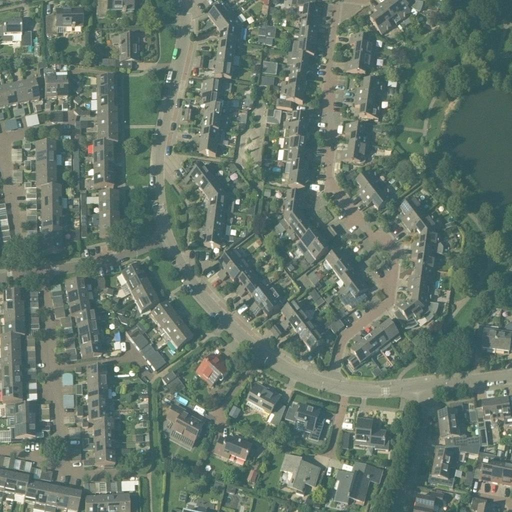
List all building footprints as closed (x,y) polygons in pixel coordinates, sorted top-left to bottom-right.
[(108,19),(108,12),(132,11),(132,0),(107,0),(108,5),(97,5),(97,19),(108,19)] [(295,15),(294,19),(319,22),(320,10),(314,10),(315,3),(296,0),(292,0),(292,7),(304,8),(304,14),(301,16),(295,15)] [(409,8),(397,1),(391,5),(390,3),(388,4),(386,2),(381,5),(392,20),(397,17),(401,22),(411,14),(407,9),(409,8)] [(208,18),(216,28),(228,18),(230,16),(235,13),(232,10),(228,13),(229,15),(227,16),(217,4),(212,8),(215,12),(208,18)] [(388,24),(392,20),(381,5),(374,11),(378,15),(370,21),(381,36),(391,29),(388,24)] [(65,36),(65,29),(82,28),(81,11),(56,12),(56,22),(45,22),(45,37),(57,37),(57,36),(65,36)] [(442,17),(433,12),(429,19),(438,24),(442,17)] [(237,16),(235,13),(230,16),(228,18),(216,28),(221,35),(242,29),(244,28),(236,19),(233,22),(232,20),(231,20),(231,22),(230,20),(232,18),(233,20),(237,16)] [(319,22),(294,19),(294,23),(299,24),(300,22),(302,22),(301,32),(317,34),(319,22)] [(0,43),(20,44),(20,48),(30,48),(30,34),(20,34),(20,23),(3,23),(3,30),(0,30),(0,43)] [(242,29),(221,35),(220,43),(236,45),(238,46),(244,46),(244,42),(240,42),(242,29)] [(317,34),(301,32),(300,44),(315,46),(317,34)] [(356,47),(355,56),(373,59),(375,46),(374,46),(375,42),(373,40),(351,37),(350,46),(356,47)] [(131,71),(131,63),(137,63),(137,38),(120,38),(120,62),(102,62),(102,70),(116,71),(131,71)] [(220,43),(218,55),(234,57),(235,52),(238,50),(243,50),(244,46),(238,46),(236,45),(220,43)] [(315,46),(300,44),(293,43),(292,55),(293,55),(298,56),(309,58),(314,58),(315,48),(315,46)] [(208,61),(207,66),(233,69),(234,57),(218,55),(217,63),(208,61)] [(293,55),(292,55),(288,55),(286,67),(291,67),(307,69),(309,58),(298,56),(293,55)] [(373,59),(355,56),(353,65),(347,64),(346,73),(365,76),(366,70),(372,71),(373,59)] [(270,76),(271,65),(264,64),(263,76),(270,76)] [(231,81),(233,69),(207,66),(207,70),(216,71),(215,79),(231,81)] [(307,69),(291,67),(290,79),(306,81),(307,69)] [(81,81),(81,80),(77,76),(73,81),(77,85),(81,81)] [(306,81),(290,79),(288,89),(286,89),(286,85),(281,84),(280,90),(304,93),(306,81)] [(55,81),(56,100),(67,100),(66,80),(55,81)] [(96,91),(116,91),(116,80),(96,80),(96,91)] [(44,100),(56,100),(55,81),(44,81),(44,100)] [(24,85),(28,104),(38,102),(34,82),(24,85)] [(356,99),(375,102),(375,96),(381,97),(383,84),(364,82),(363,91),(357,91),(356,99)] [(202,95),(226,99),(227,94),(221,94),(221,96),(219,96),(220,85),(204,83),(202,95)] [(24,85),(13,87),(17,106),(28,104),(24,85)] [(13,87),(2,89),(6,108),(17,106),(13,87)] [(304,93),(280,90),(279,96),(285,97),(285,93),(288,93),(287,103),(277,102),(276,109),(293,111),(294,104),(302,105),(304,93)] [(96,91),(96,102),(116,102),(116,91),(96,91)] [(201,108),(206,108),(217,109),(218,99),(221,100),(220,102),(226,103),(226,99),(202,95),(201,108)] [(77,107),(81,102),(77,98),(73,103),(77,107)] [(374,107),(375,102),(356,99),(355,108),(361,109),(359,118),(378,121),(380,108),(374,107)] [(96,102),(96,113),(117,113),(116,102),(96,102)] [(206,108),(204,120),(228,123),(229,119),(227,119),(228,111),(222,110),(217,109),(206,108)] [(77,109),(73,113),(78,117),(82,113),(77,109)] [(185,111),(186,122),(196,122),(196,111),(185,111)] [(275,119),(276,112),(268,111),(267,119),(275,119)] [(51,113),(52,123),(62,123),(62,113),(51,113)] [(96,113),(96,123),(117,123),(117,113),(96,113)] [(39,126),(38,115),(26,117),(27,127),(39,126)] [(239,116),(238,124),(247,125),(248,117),(239,116)] [(283,127),(307,130),(309,118),(293,116),(292,126),(289,126),(289,124),(284,123),(283,127)] [(4,122),(6,132),(18,130),(16,120),(4,122)] [(204,120),(203,132),(219,134),(225,135),(226,127),(228,127),(228,123),(204,120)] [(96,123),(97,134),(117,134),(117,123),(96,123)] [(350,145),(368,148),(370,136),(364,135),(365,126),(361,125),(361,128),(346,126),(345,135),(351,136),(350,145)] [(285,132),(284,139),(306,142),(307,130),(283,127),(283,131),(285,132)] [(194,138),(193,143),(217,146),(219,134),(203,132),(201,142),(199,141),(199,139),(194,138)] [(97,134),(97,145),(112,145),(117,145),(117,134),(97,134)] [(282,151),(284,151),(312,155),(313,151),(307,150),(307,153),(305,152),(306,142),(284,139),(282,151)] [(216,158),(217,146),(193,143),(193,147),(198,147),(198,145),(201,146),(200,156),(216,158)] [(92,145),(92,156),(112,156),(112,145),(97,145),(92,145)] [(366,164),(368,148),(350,145),(348,154),(342,154),(341,162),(364,166),(366,164)] [(35,157),(55,157),(55,146),(35,146),(35,157)] [(22,150),(11,150),(12,162),(22,162),(22,150)] [(287,164),(292,165),(303,166),(304,156),(307,156),(306,159),(312,159),(312,155),(284,151),(282,163),(287,164)] [(92,156),(93,167),(112,167),(112,156),(92,156)] [(35,157),(35,168),(55,168),(55,157),(35,157)] [(287,164),(285,176),(290,177),(314,180),(315,176),(309,175),(309,177),(307,177),(308,166),(303,166),(292,165),(287,164)] [(93,167),(93,178),(112,177),(112,167),(93,167)] [(193,180),(197,187),(213,175),(213,173),(209,167),(206,167),(204,169),(203,167),(183,182),(186,185),(190,182),(193,180)] [(35,168),(35,179),(55,179),(55,168),(35,168)] [(362,201),(377,190),(374,185),(378,182),(371,172),(356,183),(362,191),(357,194),(362,201)] [(355,173),(351,175),(344,177),(349,182),(357,177),(355,173)] [(217,181),(213,175),(197,187),(205,196),(224,181),(222,178),(217,181)] [(314,184),(314,180),(290,177),(285,176),(283,176),(282,181),(290,183),(289,189),(305,191),(306,181),(309,181),(308,183),(314,184)] [(113,189),(112,177),(93,178),(93,189),(113,189)] [(415,177),(409,179),(412,186),(418,183),(415,177)] [(36,190),(40,190),(48,190),(48,189),(55,189),(55,179),(35,179),(36,190)] [(224,181),(205,196),(210,203),(227,199),(227,198),(219,188),(221,186),(222,188),(227,185),(224,181)] [(40,190),(41,201),(60,200),(60,189),(55,189),(48,189),(48,190),(40,190)] [(381,194),(377,190),(362,201),(368,208),(372,205),(378,212),(393,201),(385,191),(381,194)] [(279,201),(278,205),(284,206),(286,206),(302,209),(304,196),(288,194),(287,204),(284,204),(284,202),(279,201)] [(98,206),(118,206),(118,195),(98,195),(98,206)] [(230,198),(227,199),(210,203),(209,212),(233,215),(235,201),(234,201),(233,199),(230,198)] [(401,222),(407,228),(422,217),(418,212),(423,209),(415,199),(400,210),(406,218),(401,222)] [(41,201),(41,212),(60,211),(60,200),(41,201)] [(284,206),(278,205),(278,209),(283,210),(284,208),(286,208),(284,221),(284,222),(301,217),(302,209),(286,206),(284,206)] [(98,206),(98,217),(118,217),(118,206),(98,206)] [(255,218),(256,208),(248,212),(247,217),(255,218)] [(41,212),(41,223),(61,222),(60,211),(41,212)] [(233,215),(209,212),(207,224),(223,226),(225,216),(226,216),(226,220),(232,220),(233,215)] [(98,217),(98,228),(118,228),(118,217),(98,217)] [(306,224),(301,217),(284,222),(278,223),(285,232),(286,232),(287,234),(284,236),(287,239),(306,224)] [(422,217),(407,228),(410,233),(413,231),(414,233),(417,232),(421,237),(434,233),(433,231),(437,228),(430,218),(425,222),(422,217)] [(41,223),(41,233),(61,233),(61,222),(41,223)] [(227,226),(223,226),(207,224),(206,234),(203,233),(204,231),(198,230),(198,234),(222,238),(225,238),(227,226)] [(295,235),(301,243),(314,233),(306,224),(287,239),(289,242),(294,239),(293,237),(295,235)] [(119,239),(118,228),(98,228),(98,239),(119,239)] [(266,233),(263,229),(258,232),(262,237),(266,233)] [(41,233),(41,244),(61,244),(61,233),(41,233)] [(320,241),(314,233),(301,243),(308,253),(329,237),(326,234),(321,238),(322,240),(320,241)] [(413,251),(431,254),(443,255),(444,250),(439,244),(440,236),(434,236),(434,233),(421,237),(420,243),(417,243),(417,245),(414,245),(413,251)] [(220,250),(222,238),(198,234),(197,239),(203,239),(203,237),(205,238),(204,248),(220,250)] [(329,237),(308,253),(305,255),(313,265),(329,253),(322,245),(324,243),(326,245),(331,240),(329,237)] [(233,248),(243,240),(234,239),(233,243),(233,248)] [(61,255),(61,244),(41,244),(42,255),(61,255)] [(284,255),(280,249),(276,253),(280,258),(284,255)] [(431,254),(413,251),(412,260),(418,261),(416,270),(435,272),(437,260),(431,259),(431,254)] [(333,272),(346,262),(352,257),(350,254),(345,257),(347,259),(345,260),(338,252),(326,262),(325,263),(324,265),(329,272),(332,272),(333,272)] [(217,276),(220,279),(239,264),(232,254),(219,264),(225,272),(223,274),(222,272),(217,276)] [(355,260),(352,257),(346,262),(333,272),(340,281),(353,272),(347,264),(349,262),(350,264),(355,260)] [(246,273),(239,264),(220,279),(222,282),(227,279),(226,277),(228,275),(234,284),(238,280),(246,273)] [(126,286),(144,277),(138,267),(130,271),(121,276),(126,286)] [(250,270),(246,273),(238,280),(244,288),(242,290),(241,288),(236,291),(239,295),(245,290),(258,280),(250,270)] [(435,272),(416,270),(415,279),(409,278),(408,287),(427,289),(427,284),(433,285),(435,272)] [(339,293),(341,296),(360,281),(353,272),(340,281),(345,288),(339,293)] [(314,286),(320,282),(313,273),(307,278),(314,286)] [(126,286),(131,296),(149,287),(144,277),(126,286)] [(265,289),(258,280),(245,290),(239,295),(241,298),(246,295),(244,293),(246,291),(252,299),(265,289)] [(368,291),(360,281),(341,296),(343,299),(339,302),(344,309),(347,307),(351,311),(355,309),(367,300),(363,294),(368,291)] [(66,297),(86,294),(84,283),(64,286),(66,297)] [(131,296),(136,306),(154,296),(149,287),(131,296)] [(408,287),(407,293),(410,294),(410,296),(414,297),(414,299),(413,299),(412,303),(424,310),(434,315),(434,314),(435,312),(436,310),(436,309),(437,308),(437,306),(431,305),(432,296),(426,295),(427,289),(408,287)] [(267,288),(265,289),(252,299),(257,305),(251,310),(253,314),(270,300),(279,294),(276,291),(272,294),(267,288)] [(3,306),(23,306),(22,294),(2,295),(3,306)] [(66,297),(68,308),(88,305),(86,294),(66,297)] [(282,297),(279,294),(270,300),(253,314),(256,317),(262,312),(267,318),(282,307),(277,301),(282,297)] [(159,306),(154,296),(136,306),(141,316),(159,306)] [(321,299),(315,304),(318,308),(324,303),(321,299)] [(434,315),(424,310),(412,303),(409,306),(410,307),(408,308),(405,305),(403,306),(401,304),(396,308),(400,313),(395,317),(402,327),(403,326),(404,328),(404,330),(406,330),(408,329),(410,329),(412,328),(414,327),(416,326),(418,325),(416,323),(423,318),(427,323),(428,322),(430,321),(431,319),(432,318),(434,315)] [(150,317),(157,326),(172,313),(166,304),(150,317)] [(69,319),(74,318),(89,315),(88,305),(68,308),(69,319)] [(273,336),(302,315),(307,310),(304,306),(298,310),(294,305),(281,315),(286,321),(270,333),(273,336)] [(3,306),(3,317),(23,317),(23,306),(3,306)] [(172,313),(157,326),(163,334),(179,322),(172,313)] [(74,318),(76,328),(96,325),(94,315),(89,315),(74,318)] [(309,324),(302,315),(273,336),(275,340),(291,328),(296,334),(309,324)] [(3,317),(3,328),(24,327),(23,317),(3,317)] [(337,318),(332,321),(340,331),(344,328),(337,318)] [(316,334),(303,343),(311,353),(324,343),(320,339),(330,332),(333,336),(340,331),(332,321),(321,330),(318,332),(316,334)] [(179,322),(163,334),(170,343),(185,330),(179,322)] [(374,324),(389,344),(392,341),(394,342),(399,338),(399,336),(389,323),(382,328),(377,322),(374,324)] [(312,328),(309,324),(296,334),(303,343),(316,334),(318,332),(321,330),(317,325),(312,328)] [(373,335),(370,338),(379,351),(381,353),(390,345),(389,344),(374,324),(371,327),(374,331),(373,335)] [(76,328),(78,339),(97,336),(96,325),(76,328)] [(511,342),(511,325),(510,325),(506,328),(505,336),(498,335),(496,352),(509,354),(510,342),(511,342)] [(0,328),(0,338),(4,339),(19,338),(19,339),(24,338),(24,327),(3,328),(4,329),(0,328)] [(482,351),(496,352),(498,335),(485,333),(486,328),(479,327),(477,339),(483,340),(482,351)] [(133,344),(142,337),(135,328),(126,335),(133,344)] [(192,339),(185,330),(170,343),(177,352),(192,339)] [(78,339),(79,350),(99,347),(98,343),(104,342),(103,335),(97,336),(78,339)] [(358,336),(355,339),(359,343),(360,345),(370,358),(379,351),(370,338),(366,341),(362,341),(358,336)] [(142,337),(133,344),(139,351),(148,344),(142,337)] [(411,342),(416,348),(422,343),(417,337),(411,342)] [(0,338),(0,349),(19,349),(19,339),(19,338),(4,339),(0,338)] [(354,371),(370,358),(360,345),(359,343),(355,339),(352,341),(357,348),(350,353),(352,356),(346,360),(354,371)] [(149,346),(140,353),(146,361),(155,354),(149,346)] [(101,358),(99,347),(79,350),(81,361),(101,358)] [(0,349),(0,360),(20,360),(19,349),(0,349)] [(155,354),(146,361),(155,373),(165,365),(156,353),(155,354)] [(220,383),(228,374),(222,369),(226,365),(217,356),(213,360),(211,358),(196,374),(211,388),(218,381),(220,383)] [(0,360),(0,361),(0,371),(20,371),(35,370),(35,363),(25,364),(20,364),(20,360),(0,360)] [(86,381),(106,380),(112,380),(112,369),(106,369),(86,370),(86,381)] [(0,382),(1,382),(21,382),(26,381),(36,381),(35,375),(23,375),(23,376),(20,376),(20,371),(0,371),(0,382)] [(176,379),(171,373),(163,380),(167,386),(176,379)] [(62,375),(63,387),(73,386),(72,374),(62,375)] [(86,381),(87,391),(106,390),(106,380),(86,381)] [(1,382),(1,393),(21,392),(21,382),(1,382)] [(279,429),(287,409),(278,404),(281,398),(272,393),(271,395),(257,387),(248,404),(271,416),(274,418),(270,425),(279,429)] [(87,391),(87,402),(107,401),(106,390),(87,391)] [(21,403),(21,392),(1,393),(2,404),(21,403)] [(73,396),(63,397),(64,408),(74,407),(73,396)] [(87,402),(87,413),(107,412),(107,401),(87,402)] [(508,401),(494,402),(496,416),(497,422),(510,420),(510,427),(511,426),(511,410),(509,411),(508,401)] [(483,415),(477,415),(480,448),(490,447),(489,443),(487,443),(484,423),(497,422),(496,416),(494,402),(482,404),(483,415)] [(459,426),(464,426),(463,413),(464,413),(462,405),(450,406),(451,414),(439,415),(440,428),(458,427),(459,426)] [(290,410),(285,421),(294,424),(295,421),(306,424),(304,431),(311,433),(310,438),(319,440),(321,434),(320,434),(323,425),(317,423),(320,412),(301,407),(301,409),(293,406),(292,410),(290,410)] [(34,407),(5,408),(6,419),(7,419),(34,418),(34,407)] [(185,412),(175,407),(167,420),(177,426),(171,437),(178,441),(180,437),(194,444),(203,427),(183,416),(185,412)] [(233,408),(229,417),(236,421),(238,417),(239,414),(240,412),(233,408)] [(88,424),(92,424),(93,424),(108,423),(107,412),(87,413),(88,424)] [(34,418),(7,419),(7,430),(10,430),(34,429),(34,418)] [(372,422),(358,420),(355,446),(370,448),(370,446),(375,447),(375,451),(388,452),(389,443),(385,443),(386,441),(385,441),(386,433),(371,432),(372,422)] [(92,424),(93,435),(113,434),(112,423),(108,423),(93,424),(92,424)] [(440,428),(442,441),(454,440),(455,448),(468,448),(466,438),(464,426),(459,426),(458,427),(440,428)] [(34,429),(10,430),(10,433),(10,441),(12,441),(22,441),(25,441),(35,440),(35,435),(42,435),(42,433),(49,433),(49,429),(34,429)] [(93,435),(93,445),(113,445),(113,434),(93,435)] [(221,439),(215,455),(228,460),(230,456),(246,463),(248,457),(252,459),(254,458),(256,453),(255,451),(251,449),(251,448),(245,445),(246,442),(236,439),(235,441),(229,439),(227,441),(221,439)] [(93,445),(88,446),(82,446),(82,451),(93,450),(94,456),(114,455),(130,455),(130,451),(119,451),(113,452),(113,445),(93,445)] [(81,461),(81,450),(70,451),(71,462),(81,461)] [(451,470),(456,471),(460,453),(445,450),(444,456),(437,454),(436,457),(434,466),(451,470)] [(479,481),(491,484),(494,465),(484,463),(485,459),(483,459),(483,455),(479,454),(475,471),(481,472),(479,481)] [(114,467),(114,455),(94,456),(94,461),(88,461),(88,463),(83,463),(83,468),(94,467),(114,467)] [(140,470),(143,470),(149,465),(149,455),(140,455),(140,470)] [(314,488),(316,482),(310,480),(314,469),(301,465),(302,462),(286,457),(282,472),(294,476),(290,490),(297,492),(296,495),(303,497),(305,491),(303,490),(304,485),(314,488)] [(495,465),(494,465),(491,484),(501,486),(505,467),(501,467),(502,460),(496,459),(495,465)] [(10,461),(7,475),(3,495),(7,496),(6,500),(13,502),(14,497),(18,477),(14,476),(15,472),(13,471),(14,462),(10,461)] [(511,461),(511,469),(505,467),(501,486),(511,488),(511,486),(511,461)] [(439,481),(437,487),(453,489),(456,471),(451,470),(434,466),(432,479),(439,481)] [(260,468),(256,467),(253,472),(251,472),(247,482),(254,484),(260,468)] [(382,472),(366,468),(364,477),(356,475),(355,477),(338,473),(336,481),(340,482),(335,502),(348,506),(349,500),(362,503),(368,482),(379,484),(382,472)] [(28,484),(29,480),(29,479),(28,479),(18,477),(14,497),(24,499),(27,484),(28,484)] [(213,490),(222,492),(224,486),(216,483),(213,490)] [(38,486),(28,484),(27,484),(24,499),(23,504),(34,506),(38,486)] [(116,484),(116,494),(117,498),(117,511),(136,511),(136,498),(128,498),(128,497),(123,498),(123,493),(121,494),(120,484),(116,484)] [(38,486),(34,506),(33,511),(38,511),(43,511),(45,508),(49,489),(38,486)] [(59,491),(49,489),(45,508),(55,510),(59,491)] [(65,511),(70,493),(59,491),(55,510),(63,511),(65,511)] [(77,511),(81,495),(70,493),(65,511),(77,511)] [(416,510),(424,511),(432,511),(434,508),(441,509),(443,497),(442,496),(436,495),(431,494),(430,501),(418,498),(416,510)] [(117,511),(117,498),(106,499),(106,511),(117,511)] [(95,511),(95,499),(84,500),(84,511),(95,511)] [(106,511),(106,499),(95,499),(95,511),(106,511)] [(497,511),(486,509),(488,503),(473,500),(471,511),(497,511)]
